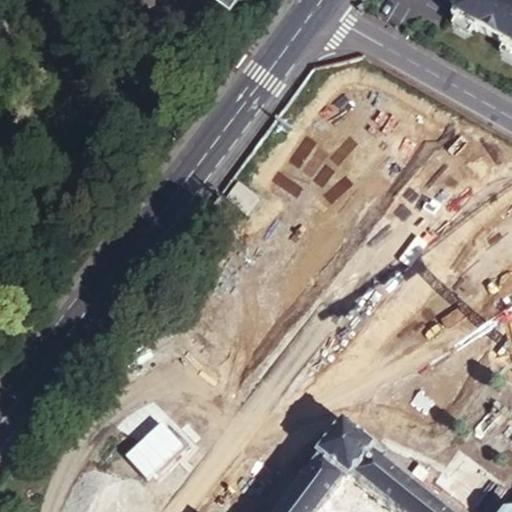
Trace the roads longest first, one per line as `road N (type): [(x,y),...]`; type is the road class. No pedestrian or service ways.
road 1 (secondary): [(0,422),(316,5)]
road 2 (residential): [(511,115),(316,5)]
